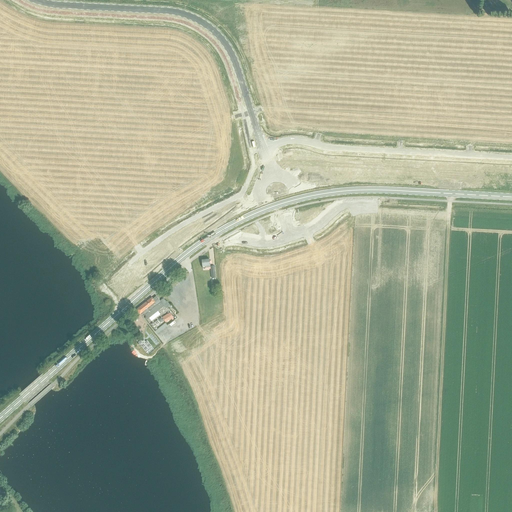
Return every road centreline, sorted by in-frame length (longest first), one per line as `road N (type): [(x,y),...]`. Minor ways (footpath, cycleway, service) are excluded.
road 1 (track): [(369,198),(370,210),(448,214),(434,470)]
road 2 (tertiary): [(32,0),(160,10),(206,24),(235,62),(262,147)]
road 3 (unclassified): [(262,147),(297,140),(511,157)]
road 4 (primary): [(226,226),(46,377)]
road 5 (primary): [(511,197),(339,191)]
